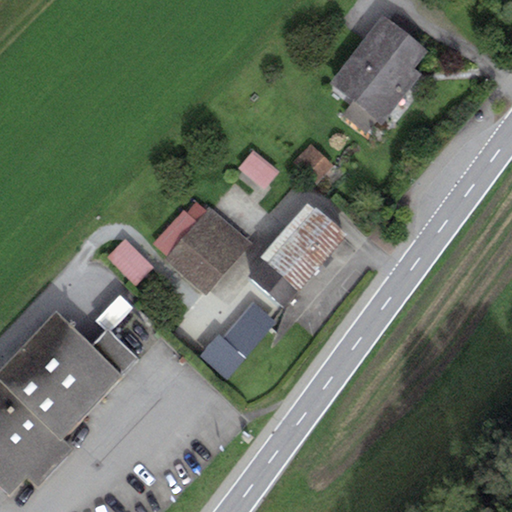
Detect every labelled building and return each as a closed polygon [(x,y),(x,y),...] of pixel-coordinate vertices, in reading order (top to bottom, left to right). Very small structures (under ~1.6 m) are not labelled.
[(430,50),(383,15),(331,83),(354,100),(379,119),(430,50)] [(379,119),(354,100),(342,116),(367,135),(379,119)] [(310,145),(293,163),(315,185),(332,166),(310,145)] [(254,151),(239,168),(263,190),(278,173),(254,151)] [(344,234),(308,202),(259,257),(262,260),(249,276),(282,305),(344,234)] [(168,256),(164,260),(204,295),(249,245),(207,208),(197,220),(183,209),(153,242),(168,256)] [(152,268),(124,241),(107,259),(136,286),(152,268)] [(114,334),(134,312),(120,299),(100,321),(114,334)] [(217,332),(200,352),(228,375),(272,320),(251,303),(223,337),(217,332)] [(90,348),(55,314),(0,371),(0,485),(9,494),(25,477),(61,439),(121,377),(90,348)] [(108,329),(90,348),(121,377),(139,358),(108,329)] [(74,451),(61,439),(25,477),(38,489),(74,451)]
